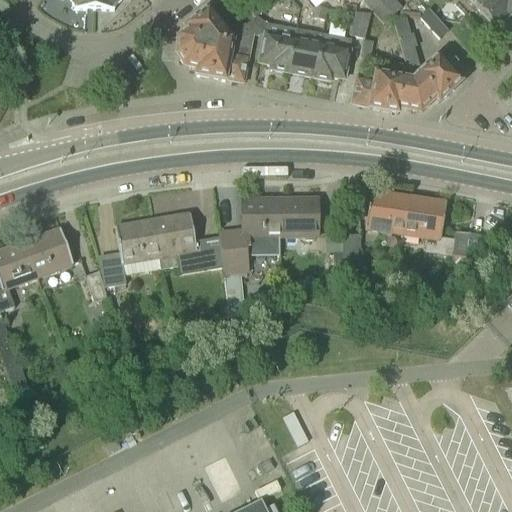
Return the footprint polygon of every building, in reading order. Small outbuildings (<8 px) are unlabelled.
[(64,0),(74,10),(73,13),(93,13),(93,0),(64,0)] [(93,0),(93,13),(113,14),(113,11),(124,0),(93,0)] [(224,83),(243,87),(252,40),(264,38),(266,26),(259,21),(268,11),(268,10),(260,0),(259,1),(258,0),(243,0),(240,3),(255,20),(245,29),(244,27),(234,35),(240,42),(232,45),(224,83)] [(367,9),(376,0),(358,0),(367,9)] [(391,0),(376,0),(367,9),(372,15),(375,18),(393,1),(391,0)] [(511,17),(511,12),(500,0),(470,0),(469,2),(476,9),(475,10),(496,33),(511,17)] [(511,0),(500,0),(511,12),(511,0)] [(393,1),(375,18),(383,27),(401,10),(393,1)] [(326,12),(313,10),(312,21),(325,22),(326,12)] [(420,20),(439,40),(447,32),(428,12),(420,20)] [(232,45),(207,13),(184,31),(187,35),(178,42),(179,44),(177,45),(176,56),(178,58),(177,60),(182,69),(185,69),(184,71),(196,74),(196,78),(224,84),(224,83),(232,45)] [(365,41),(371,17),(356,14),(350,38),(365,41)] [(406,68),(419,115),(421,115),(435,102),(439,106),(460,86),(458,84),(467,76),(445,51),(422,73),(415,51),(417,50),(413,37),(410,37),(406,22),(393,25),(407,68),(406,68)] [(287,76),(296,31),(273,27),(266,26),(264,38),(258,67),(270,69),(270,73),(287,76)] [(322,36),(296,31),(287,76),(288,77),(288,76),(312,80),(312,81),(313,82),(322,36)] [(322,36),(313,82),(331,85),(331,81),(344,83),(349,52),(348,52),(350,41),(322,36)] [(364,42),(360,61),(369,63),(373,44),(364,42)] [(419,115),(406,68),(388,65),(386,76),(373,74),(373,78),(365,76),(364,81),(355,80),(350,107),(369,111),(369,112),(397,117),(398,112),(417,116),(419,115)] [(402,239),(407,202),(370,196),(364,233),(402,239)] [(407,202),(402,239),(426,243),(424,255),(458,260),(454,264),(466,276),(478,263),(482,239),(454,234),(453,242),(440,240),(445,207),(407,202)] [(277,241),(279,241),(279,204),(241,204),(241,235),(218,237),(222,279),(240,277),(248,277),(247,262),(246,242),(254,242),(277,241)] [(279,204),(279,241),(317,241),(317,204),(279,204)] [(158,263),(160,274),(177,271),(176,260),(195,257),(196,261),(220,257),(216,235),(193,239),(189,219),(152,225),(158,263)] [(124,288),(122,269),(158,263),(152,225),(114,232),(119,257),(98,260),(101,274),(98,275),(103,291),(124,288)] [(60,234),(24,247),(37,283),(73,270),(60,234)] [(341,239),(325,239),(325,256),(341,256),(341,239)] [(343,266),(360,266),(360,244),(343,244),(343,266)] [(8,294),(37,283),(24,247),(0,255),(0,357),(7,378),(16,403),(30,398),(21,373),(0,315),(15,310),(8,294)] [(341,256),(333,256),(333,269),(342,269),(341,256)] [(106,302),(103,291),(98,275),(84,280),(93,306),(106,302)] [(240,277),(222,279),(228,332),(245,324),(240,277)] [(170,345),(161,347),(163,355),(172,352),(170,345)] [(10,429),(22,425),(19,415),(7,419),(10,429)]
